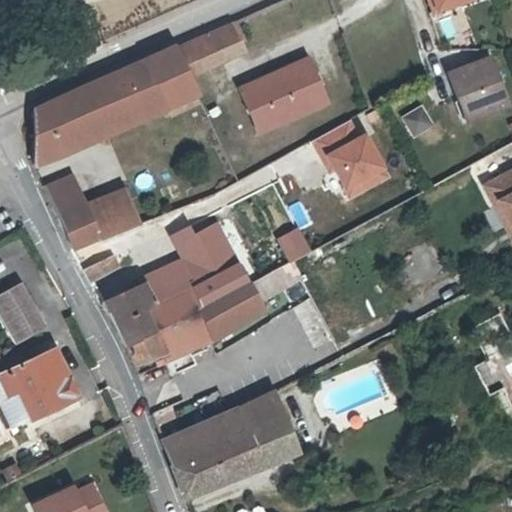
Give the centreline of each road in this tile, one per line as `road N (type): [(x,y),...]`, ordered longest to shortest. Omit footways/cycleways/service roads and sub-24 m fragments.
road 1 (residential): [(171,511),(79,295),(0,137)]
road 2 (residential): [(239,0),(0,107)]
